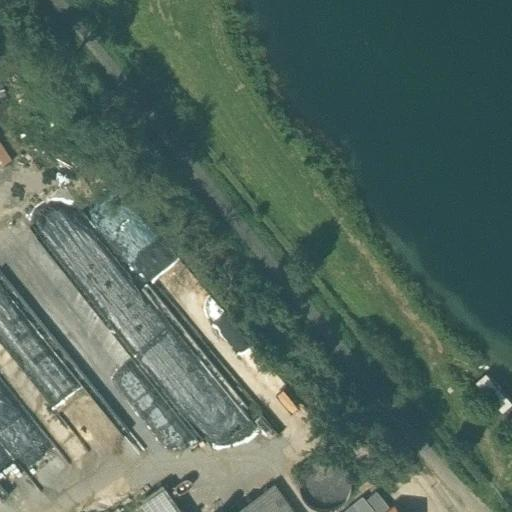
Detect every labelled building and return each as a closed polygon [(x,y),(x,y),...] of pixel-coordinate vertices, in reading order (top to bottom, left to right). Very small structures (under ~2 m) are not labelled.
[(82,209),(240,407),(302,402),(112,185),(82,209)] [(0,267),(0,273),(126,431),(166,399),(38,236),(0,267)] [(31,353),(42,345),(24,320),(14,334),(17,338),(4,340),(2,320),(17,318),(16,315),(26,308),(20,301),(0,315),(0,301),(9,300),(0,287),(0,340),(3,344),(12,342),(14,354),(23,342),(31,353)] [(326,511),(337,509),(346,502),(351,492),(351,481),(347,471),(339,463),(332,460),(325,459),(317,460),(310,463),(303,472),(299,482),(300,493),(306,503),(315,509),(326,511)] [(295,511),(275,483),(233,511),(295,511)] [(184,511),(166,485),(143,501),(151,511),(184,511)]
